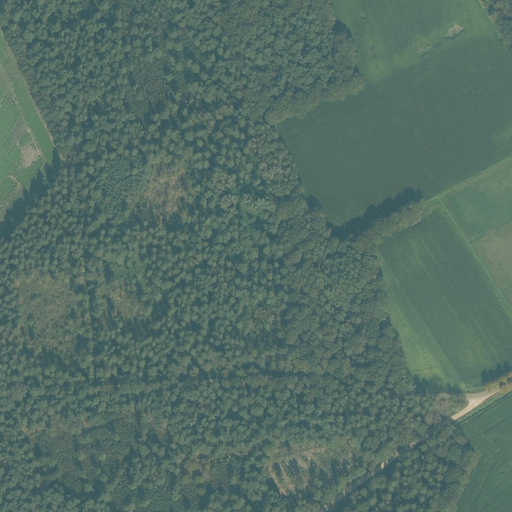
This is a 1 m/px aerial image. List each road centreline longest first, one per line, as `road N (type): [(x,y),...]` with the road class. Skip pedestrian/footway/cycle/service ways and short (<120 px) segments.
road 1 (unclassified): [(0,393),(301,379),(457,397),(511,382)]
road 2 (track): [(216,0),(277,210),(288,335),(301,379)]
